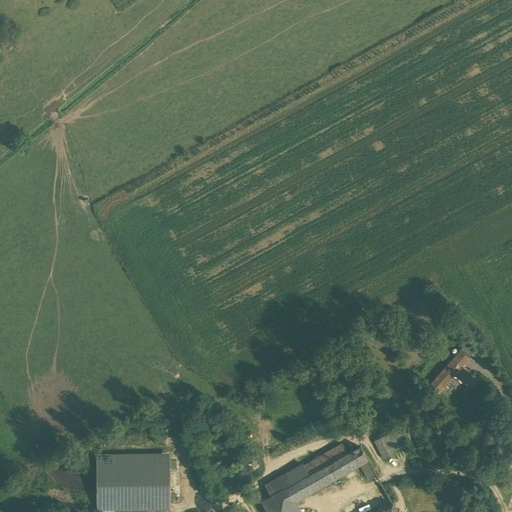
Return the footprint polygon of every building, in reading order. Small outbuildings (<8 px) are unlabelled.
[(460,351),(429,386),(438,394),(454,375),(470,388),(477,380),(462,366),(468,359),(460,351)] [(385,436),(374,441),(383,459),(394,454),(385,436)] [(342,444),(265,488),(271,498),(284,490),(348,454),(342,444)] [(348,454),(284,490),(291,501),(367,459),(360,447),(348,454)] [(169,461),(97,462),(97,502),(169,501),(169,461)] [(368,461),(360,465),(368,479),(375,474),(368,461)] [(271,498),(262,503),(267,511),(296,511),(291,501),(284,490),(271,498)] [(362,500),(354,504),(357,509),(364,504),(362,500)]
